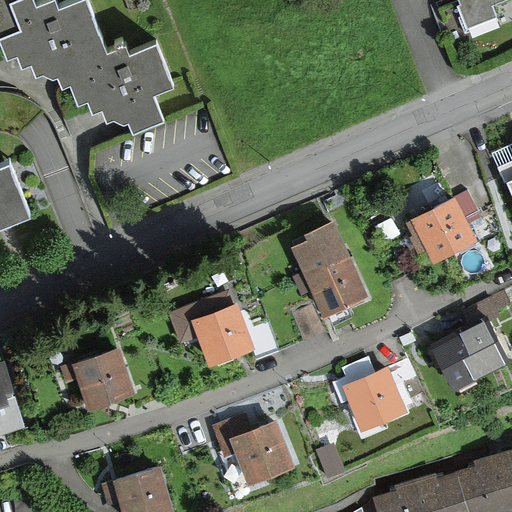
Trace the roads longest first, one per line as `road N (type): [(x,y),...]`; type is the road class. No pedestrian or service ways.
road 1 (residential): [(0,306),(511,82)]
road 2 (residential): [(0,461),(243,390),(461,294)]
